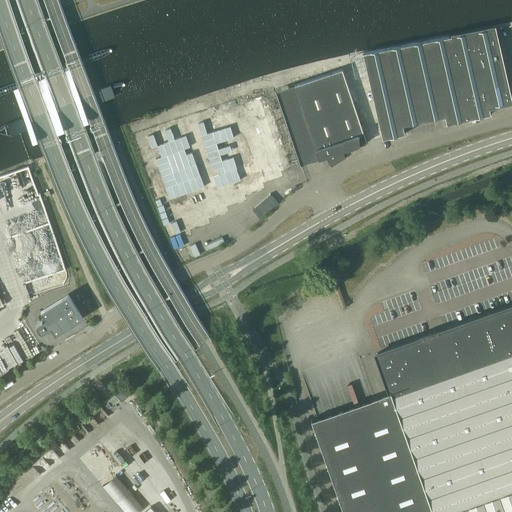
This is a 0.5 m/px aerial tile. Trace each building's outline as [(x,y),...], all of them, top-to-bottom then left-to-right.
[(494,28),(450,36),(454,53),(465,51),(465,53),(498,46),(494,28)] [(454,53),(450,36),(363,53),(383,138),(405,133),(403,125),(445,116),(447,124),(469,119),(463,93),(459,74),(454,53)] [(502,64),(498,46),(465,53),(465,51),(454,53),(459,74),(502,64)] [(506,83),(502,64),(459,74),(463,93),(485,88),(506,83)] [(343,69),(294,85),(319,158),(326,156),(331,163),(346,154),(345,149),(361,144),(359,138),(365,136),(343,69)] [(510,101),(506,83),(485,88),(489,106),(510,101)] [(111,84),(5,123),(10,136),(115,97),(111,84)] [(485,88),(463,93),(469,119),(491,114),(489,106),(485,88)] [(46,332),(54,333),(55,333),(56,334),(82,317),(68,294),(41,310),(46,318),(37,323),(36,326),(40,331),(43,332),(45,330),(46,332)] [(392,395),(313,423),(344,511),(511,511),(511,306),(507,309),(506,307),(505,308),(506,309),(491,314),(490,313),(489,313),(490,315),(475,320),(474,318),(473,319),(474,320),(459,325),(458,324),(457,324),(458,326),(443,331),(442,330),(441,330),(442,331),(411,342),(410,341),(409,341),(409,343),(395,348),(394,346),(393,347),(393,348),(379,354),(378,352),(377,352),(377,354),(376,354),(376,356),(378,355),(384,374),(383,375),(383,376),(385,375),(387,380),(389,385),(392,395)] [(126,387),(117,394),(122,400),(131,393),(126,387)] [(116,474),(103,485),(125,511),(138,511),(144,508),(116,474)]
